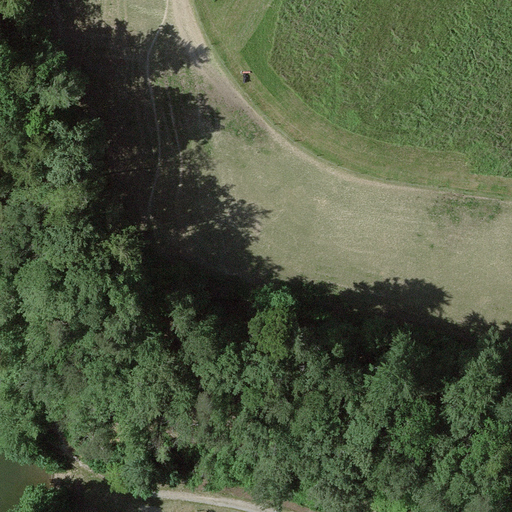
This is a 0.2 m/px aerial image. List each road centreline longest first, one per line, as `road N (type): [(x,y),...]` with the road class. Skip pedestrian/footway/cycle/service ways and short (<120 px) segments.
road 1 (track): [(182,0),(206,64),(260,123),(322,168),(391,190),(511,205)]
road 2 (track): [(137,492),(260,511)]
